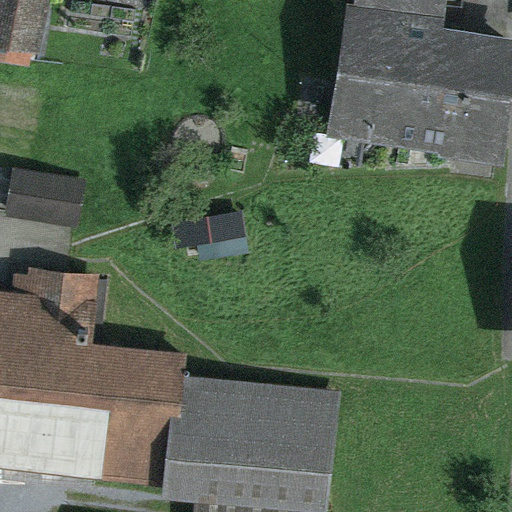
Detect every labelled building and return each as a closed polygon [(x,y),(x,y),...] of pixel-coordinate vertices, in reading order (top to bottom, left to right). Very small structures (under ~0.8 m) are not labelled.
[(54,0),(10,0),(1,51),(44,59),(55,0),(54,0)] [(356,0),(354,16),(437,27),(440,0),(356,0)] [(504,36),(437,27),(354,16),(340,120),(490,140),(504,36)] [(15,163),(9,201),(92,216),(99,177),(15,163)] [(0,270),(0,436),(168,457),(182,341),(89,330),(95,282),(0,270)] [(182,341),(168,457),(331,477),(345,361),(182,341)]
